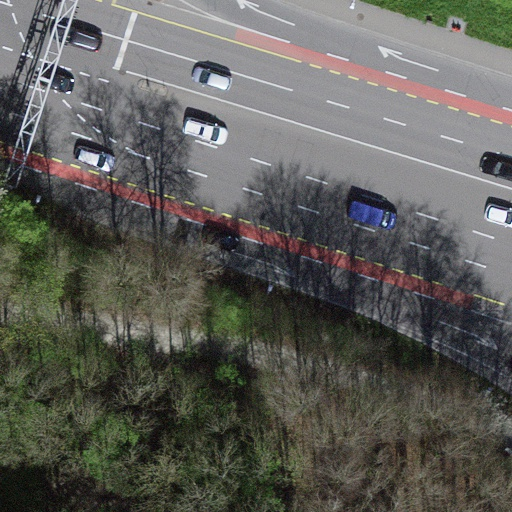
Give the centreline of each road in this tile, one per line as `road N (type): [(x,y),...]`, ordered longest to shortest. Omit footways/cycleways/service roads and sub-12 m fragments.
road 1 (motorway): [(243,129),(435,267),(511,334)]
road 2 (motorway): [(349,162),(199,0)]
road 3 (secondary): [(243,129),(38,69)]
road 4 (secondary): [(511,215),(349,162)]
